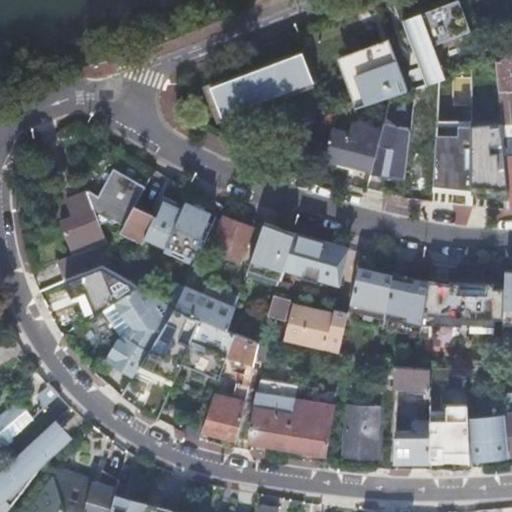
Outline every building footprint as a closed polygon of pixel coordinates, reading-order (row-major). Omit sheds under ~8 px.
[(403,18),(450,1),(450,0),(438,0),(402,14),(403,18)] [(403,19),(405,27),(411,25),(419,49),(434,44),(463,33),(472,30),(461,0),(453,0),(450,1),(403,18),(403,19)] [(427,83),(445,77),(435,49),(434,44),(419,49),(411,25),(405,27),(427,83)] [(434,44),(435,49),(465,38),(463,33),(434,44)] [(357,59),(346,63),(360,104),(355,106),(356,107),(390,95),(408,89),(389,37),(388,38),(388,39),(391,46),(362,57),(357,58),(357,59)] [(388,38),(337,57),(355,106),(360,104),(346,63),(357,59),(357,58),(362,57),(360,50),(388,39),(388,38)] [(388,39),(360,50),(362,57),(391,46),(388,39)] [(220,116),(314,81),(303,51),(302,51),(203,89),(210,107),(216,105),(220,116)] [(511,54),(495,59),(495,62),(502,127),(503,127),(505,153),(511,152),(511,54)] [(502,127),(495,62),(481,67),(483,106),(478,106),(473,112),(475,138),(481,144),(503,142),(502,127)] [(436,135),(439,80),(414,89),(411,117),(430,110),(427,135),(436,135)] [(216,105),(210,107),(214,119),(220,116),(216,105)] [(396,124),(386,117),(382,131),(379,142),(372,169),(405,176),(410,129),(395,128),(396,124)] [(410,125),(386,117),(396,124),(395,128),(410,129),(410,125)] [(348,132),(332,127),(331,130),(323,158),(333,160),(365,168),(371,170),(372,169),(379,142),(382,131),(362,125),(353,122),(351,122),(348,132)] [(365,168),(333,160),(332,163),(337,165),(337,166),(360,171),(360,170),(364,172),(365,168)] [(409,161),(405,196),(419,198),(423,199),(426,162),(409,161)] [(434,164),(432,202),(462,205),(463,165),(434,164)] [(58,262),(66,279),(102,264),(108,251),(117,236),(126,219),(144,187),(111,170),(106,181),(107,181),(103,190),(104,196),(106,200),(102,202),(99,199),(97,197),(88,191),(64,201),(71,218),(58,223),(72,256),(58,262)] [(106,181),(97,197),(99,199),(102,202),(106,200),(104,196),(103,190),(107,181),(106,181)] [(187,255),(199,229),(156,210),(144,237),(187,255)] [(239,263),(252,227),(223,216),(209,251),(239,263)] [(274,247),(281,228),(264,222),(257,242),(274,247)] [(339,283),(348,248),(320,241),(294,233),(286,269),(283,267),(276,291),(289,295),(293,283),(289,283),(293,270),(305,274),(304,279),(330,287),(332,281),(339,283)] [(130,244),(117,236),(108,251),(102,264),(120,275),(123,269),(119,266),(130,244)] [(400,296),(408,261),(387,257),(361,252),(350,303),(368,306),(376,308),(388,310),(390,300),(400,302),(399,305),(408,307),(409,298),(400,296)] [(180,298),(175,308),(200,318),(229,329),(235,308),(240,294),(241,293),(224,286),(222,290),(208,285),(210,280),(191,273),(180,298)] [(470,294),(472,278),(432,274),(428,312),(476,317),(478,294),(470,294)] [(105,296),(96,278),(57,298),(65,316),(105,296)] [(503,324),(511,324),(511,280),(505,280),(503,324)] [(165,301),(138,285),(115,300),(117,303),(115,304),(126,320),(127,320),(136,329),(130,339),(124,336),(109,360),(133,376),(147,353),(173,312),(175,308),(165,301)] [(241,293),(240,294),(246,297),(249,288),(243,285),(241,293)] [(235,308),(229,329),(235,332),(260,342),(261,337),(274,297),(262,292),(258,304),(261,306),(258,317),(235,308)] [(169,293),(165,301),(175,308),(180,298),(169,293)] [(275,295),(274,297),(261,337),(277,342),(290,300),(275,295)] [(398,313),(399,305),(400,302),(390,300),(388,310),(398,313)] [(200,318),(175,308),(173,312),(147,353),(152,355),(161,360),(167,362),(179,368),(183,356),(200,318)] [(290,339),(339,350),(347,316),(307,308),(307,312),(295,309),(294,309),(293,309),(292,310),(292,311),(286,333),(286,335),(286,336),(286,338),(288,338),(290,339)] [(422,317),(418,344),(414,367),(427,367),(434,319),(422,317)] [(229,329),(200,318),(183,356),(202,364),(200,369),(220,378),(228,355),(235,332),(229,329)] [(260,342),(235,332),(228,355),(255,363),(260,342)] [(366,341),(364,363),(393,365),(414,367),(418,344),(366,341)] [(393,365),(392,386),(430,389),(430,367),(427,367),(414,367),(393,365)] [(508,393),(511,392),(511,371),(501,373),(503,389),(504,399),(508,399),(508,393)] [(43,410),(59,395),(55,393),(52,389),(50,386),(40,394),(38,404),(43,410)] [(287,447),(295,398),(257,392),(249,441),(287,447)] [(245,403),(214,394),(202,429),(237,439),(245,403)] [(332,404),(295,398),(287,447),(324,452),(332,404)] [(501,400),(490,405),(495,456),(507,455),(503,415),(501,400)] [(0,415),(0,450),(33,419),(18,402),(0,415)] [(375,456),(377,406),(347,404),(344,455),(375,456)] [(438,405),(430,405),(430,416),(438,416),(438,405)] [(489,410),(467,418),(470,458),(471,458),(470,445),(483,444),(484,457),(495,456),(490,405),(489,405),(489,410)] [(396,458),(395,468),(400,468),(405,469),(410,469),(411,458),(429,458),(429,424),(412,423),(412,418),(407,418),(406,438),(394,438),(393,458),(396,458)] [(64,436),(53,423),(35,440),(46,451),(47,451),(64,436)] [(464,424),(430,424),(429,424),(429,458),(464,459),(464,424)] [(46,451),(35,440),(0,472),(0,511),(6,511),(44,463),(40,458),(46,451)] [(470,445),(471,458),(484,457),(483,444),(470,445)] [(47,451),(46,451),(40,458),(44,463),(50,454),(47,451)] [(108,511),(117,479),(99,474),(96,483),(63,474),(57,470),(24,511),(108,511)] [(149,500),(164,504),(166,494),(151,491),(149,500)] [(198,511),(193,511),(192,511),(177,511),(179,507),(164,504),(149,500),(147,500),(132,492),(126,511),(198,511)]
